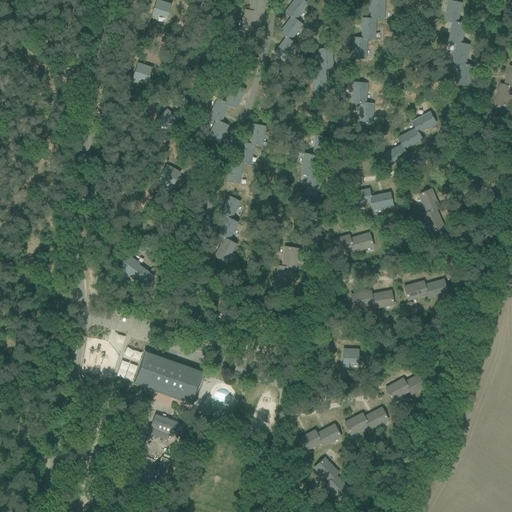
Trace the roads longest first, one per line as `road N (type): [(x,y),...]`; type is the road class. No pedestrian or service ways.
road 1 (unclassified): [(45,511),(92,331),(80,224),(112,0)]
road 2 (unclassified): [(406,511),(440,446),(511,223)]
